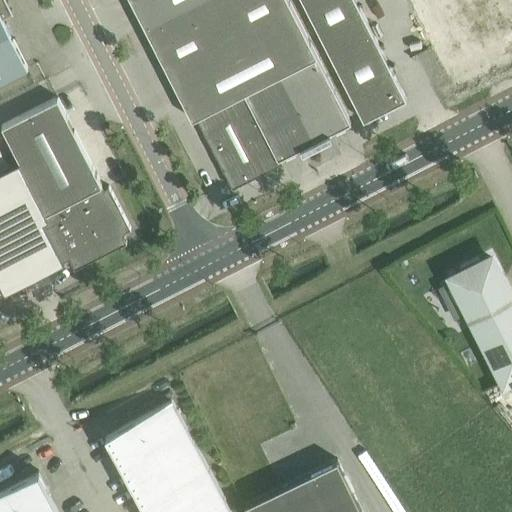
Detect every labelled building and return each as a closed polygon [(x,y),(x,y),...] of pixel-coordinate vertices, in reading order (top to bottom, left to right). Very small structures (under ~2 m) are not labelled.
[(0,0),(0,80),(28,66),(0,10),(0,5),(9,1),(7,0),(0,0)] [(351,122),(299,19),(288,0),(132,0),(192,118),(197,116),(233,186),(283,161),(281,157),(351,122)] [(302,0),(364,120),(407,99),(356,0),(302,0)] [(20,159),(28,176),(0,190),(0,277),(4,286),(6,289),(64,259),(69,257),(74,267),(127,240),(124,234),(125,230),(131,227),(109,185),(104,187),(58,96),(2,124),(20,159)] [(464,270),(453,275),(455,279),(471,310),(481,305),(490,322),(479,327),(505,379),(511,375),(511,304),(506,292),(509,291),(491,256),(480,261),(478,257),(461,265),(464,270)] [(134,486),(144,505),(147,503),(152,511),(231,511),(170,398),(105,433),(116,452),(119,450),(137,484),(134,486)] [(364,511),(353,489),(344,471),(338,458),(244,503),(248,511),(364,511)] [(0,511),(56,511),(45,490),(49,489),(38,469),(0,489),(0,511)]
